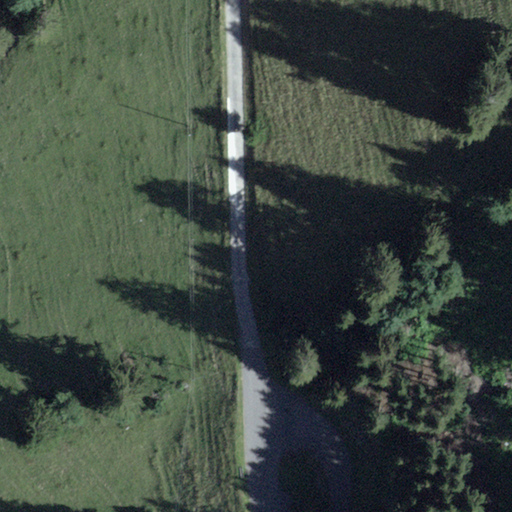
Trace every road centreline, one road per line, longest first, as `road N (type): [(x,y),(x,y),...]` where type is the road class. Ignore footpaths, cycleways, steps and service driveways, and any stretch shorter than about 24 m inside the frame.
road 1 (track): [(234,0),(237,248),(257,413)]
road 2 (unclassified): [(337,511),(338,478),(320,439),(257,413),(250,449),(255,511)]
